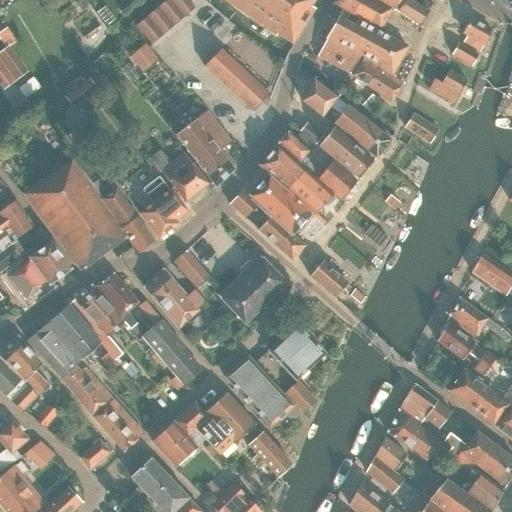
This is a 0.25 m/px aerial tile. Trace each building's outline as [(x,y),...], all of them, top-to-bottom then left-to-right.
[(186,0),(165,0),(136,25),(151,44),(193,8),(186,0)] [(314,0),(223,0),(230,4),(275,36),(277,34),(292,44),(314,8),(310,6),(314,0)] [(391,8),(376,0),(333,0),(331,4),(359,19),(379,30),(391,8)] [(380,0),(394,8),(390,14),(415,30),(428,11),(411,0),(380,0)] [(407,47),(383,34),(341,11),(326,38),(329,40),(320,57),(349,73),(361,55),(391,74),(407,47)] [(484,47),(492,29),(471,17),(462,34),(466,37),(463,43),(479,52),(483,46),(484,47)] [(6,29),(0,30),(0,46),(10,43),(6,29)] [(478,54),(458,42),(450,55),(470,66),(478,54)] [(157,59),(144,43),(129,56),(143,72),(157,59)] [(27,72),(8,46),(0,51),(0,60),(15,81),(27,72)] [(268,93),(220,48),(203,66),(251,112),(268,93)] [(402,83),(383,71),(364,58),(352,75),(390,102),(402,83)] [(13,81),(6,71),(0,62),(0,87),(1,90),(13,81)] [(454,104),(468,80),(448,71),(441,83),(434,78),(428,89),(454,104)] [(98,90),(89,78),(64,96),(73,108),(98,90)] [(301,102),(321,119),(338,98),(313,80),(312,81),(301,102)] [(373,112),(381,101),(371,94),(362,104),(373,112)] [(348,106),(333,125),(377,160),(392,141),(348,106)] [(230,142),(217,126),(206,111),(175,135),(188,151),(215,186),(232,170),(219,151),(230,142)] [(429,143),(437,130),(413,114),(404,127),(429,143)] [(315,144),(322,136),(306,123),(299,131),(315,144)] [(46,145),(53,139),(40,124),(34,130),(46,145)] [(333,127),(318,146),(358,179),(373,161),(333,127)] [(276,144),(297,163),(309,150),(288,131),(276,144)] [(310,175),(297,163),(276,144),(258,165),(273,177),(292,195),(310,175)] [(185,201),(207,184),(192,164),(191,164),(182,153),(169,164),(160,151),(150,157),(185,201)] [(101,199),(71,158),(22,194),(80,271),(127,236),(101,199)] [(341,200),(356,181),(331,161),(321,173),(307,161),(302,168),(341,200)] [(292,234),(310,214),(267,175),(249,195),(292,234)] [(310,175),(292,195),(314,216),(333,195),(310,175)] [(142,190),(152,203),(139,213),(158,239),(177,224),(175,221),(177,219),(180,219),(184,216),(185,213),(187,211),(170,188),(168,190),(158,177),(142,190)] [(154,242),(115,188),(101,199),(127,236),(139,253),(154,242)] [(245,218),(258,204),(242,189),(229,204),(245,218)] [(396,200),(394,198),(390,195),(384,202),(394,210),(400,203),(396,200)] [(14,240),(32,227),(14,201),(0,211),(0,250),(9,243),(4,235),(9,232),(14,240)] [(292,261),(304,246),(270,216),(257,230),(292,261)] [(50,243),(42,232),(38,226),(27,234),(37,248),(29,254),(30,256),(28,258),(48,285),(70,269),(50,243)] [(4,269),(20,258),(10,244),(0,250),(0,275),(5,272),(4,269)] [(374,257),(361,247),(357,253),(369,263),(374,257)] [(196,288),(208,278),(185,250),(173,261),(196,288)] [(505,296),(511,284),(511,275),(481,254),(471,272),(505,296)] [(244,323),(286,284),(259,256),(218,296),(244,323)] [(25,302),(48,285),(29,260),(6,277),(25,302)] [(335,298),(347,284),(321,261),(309,276),(335,298)] [(356,272),(344,262),(336,272),(348,282),(356,272)] [(196,309),(204,303),(193,290),(185,296),(162,270),(143,288),(177,328),(197,310),(196,309)] [(129,329),(136,323),(126,312),(137,302),(113,273),(93,287),(119,317),(129,329)] [(74,300),(67,305),(99,343),(100,343),(113,360),(121,354),(106,336),(123,323),(118,316),(91,285),(74,300)] [(364,297),(354,289),(349,295),(359,303),(364,297)] [(503,331),(487,319),(458,298),(445,321),(470,340),(483,325),(507,342),(511,338),(503,331)] [(158,318),(144,301),(137,306),(151,323),(158,318)] [(46,323),(46,324),(79,361),(99,343),(67,305),(46,323)] [(183,386),(201,370),(181,348),(183,347),(160,320),(141,336),(175,376),(169,380),(177,390),(183,385),(183,386)] [(295,379),(323,354),(308,337),(310,335),(297,322),(267,350),(295,379)] [(436,341),(463,360),(467,353),(478,361),(473,368),(482,375),(494,359),(445,323),(436,341)] [(65,385),(80,371),(74,365),(79,361),(46,324),(26,341),(60,379),(65,385)] [(40,395),(49,387),(34,372),(41,365),(16,337),(0,351),(0,356),(24,380),(40,395)] [(111,371),(118,366),(107,353),(100,358),(111,371)] [(254,410),(277,389),(247,356),(223,376),(254,410)] [(36,395),(20,380),(0,360),(0,391),(5,396),(21,410),(36,395)] [(84,368),(80,371),(65,385),(90,415),(111,398),(84,368)] [(503,415),(510,405),(498,396),(463,370),(447,391),(484,420),(494,426),(503,415)] [(511,380),(498,396),(510,405),(511,405),(511,380)] [(302,413),(315,400),(298,382),(284,394),(302,413)] [(413,383),(398,410),(418,426),(424,418),(438,429),(451,412),(436,401),(413,383)] [(293,406),(277,389),(254,410),(269,427),(293,406)] [(92,417),(109,436),(125,422),(127,425),(132,421),(112,399),(92,417)] [(196,430),(199,433),(232,471),(234,469),(258,495),(291,465),(250,420),(247,423),(228,401),(196,430)] [(190,441),(199,433),(196,430),(195,430),(208,418),(194,403),(173,422),(151,441),(175,467),(178,464),(181,464),(185,461),(185,458),(196,448),(190,441)] [(57,412),(47,404),(34,420),(44,427),(57,412)] [(511,405),(510,405),(503,415),(494,426),(511,440),(511,405)] [(440,442),(418,426),(398,410),(386,432),(424,462),(427,459),(430,461),(433,457),(430,455),(440,442)] [(15,460),(20,457),(15,450),(27,440),(11,421),(0,429),(0,441),(5,447),(15,460)] [(143,433),(132,421),(127,425),(125,422),(109,436),(123,452),(136,440),(143,433)] [(504,487),(511,471),(511,458),(476,431),(463,448),(459,445),(461,442),(449,433),(443,441),(451,447),(448,451),(456,457),(454,459),(468,470),(473,463),(504,487)] [(385,437),(374,457),(383,464),(393,472),(407,454),(385,437)] [(89,470),(109,453),(99,440),(79,457),(89,470)] [(39,441),(30,448),(41,460),(49,451),(39,441)] [(402,480),(383,464),(374,457),(365,472),(392,493),(402,480)] [(162,511),(200,511),(179,488),(180,488),(178,486),(177,487),(169,478),(170,477),(168,476),(167,476),(150,458),(130,477),(162,511)] [(0,504),(2,506),(28,485),(13,466),(0,476),(0,504)] [(489,511),(490,511),(502,490),(471,467),(467,474),(475,480),(465,493),(489,511)] [(443,511),(488,511),(445,479),(428,500),(443,511)] [(216,511),(231,511),(247,497),(233,482),(210,505),(216,511)] [(398,511),(389,505),(389,504),(361,482),(349,506),(356,511),(398,511)] [(33,511),(43,504),(28,485),(2,506),(6,511),(33,511)] [(70,511),(81,502),(67,488),(40,511),(70,511)] [(259,511),(261,511),(247,497),(231,511),(259,511)] [(443,511),(429,502),(421,511),(443,511)]
